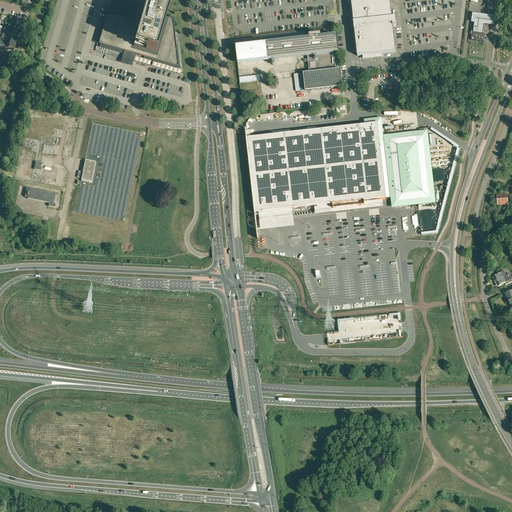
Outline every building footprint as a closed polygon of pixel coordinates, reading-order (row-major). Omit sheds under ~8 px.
[(122,50),(124,50),(127,51),(127,52),(127,53),(128,53),(128,54),(129,54),(129,55),(130,55),(130,54),(131,54),(132,54),(132,53),(135,54),(144,56),(144,59),(180,69),(177,45),(176,45),(175,46),(175,44),(173,20),(166,18),(164,18),(167,9),(159,2),(160,0),(159,0),(157,0),(155,7),(154,9),(152,8),(152,7),(145,5),(145,7),(136,5),(119,0),(111,0),(109,8),(111,8),(100,45),(99,47),(121,54),(122,50)] [(355,31),(357,49),(357,56),(396,52),(393,27),(396,26),(395,17),(392,18),(390,0),(351,0),(354,22),(353,22),(354,28),(354,31),(355,31)] [(494,17),(472,14),(471,23),(474,24),(473,33),(481,35),(482,25),(492,27),(494,17)] [(18,28),(20,29),(23,20),(17,18),(14,29),(17,30),(18,28)] [(20,31),(17,30),(14,29),(11,40),(14,41),(15,39),(17,40),(20,31)] [(485,34),(472,32),(471,40),(484,42),(485,34)] [(337,36),(318,38),(318,37),(321,37),(320,34),(314,35),(309,35),(309,38),(310,38),(311,38),(294,40),(236,47),(238,64),(271,61),(272,64),(272,65),(273,66),(274,66),(274,65),(275,65),(275,64),(274,60),(306,57),(307,57),(308,60),(309,71),(309,72),(303,73),(305,89),(305,91),(309,90),(323,89),(342,87),(343,87),(342,87),(343,87),(341,69),(336,69),(334,54),(339,53),(337,36)] [(17,42),(14,41),(11,40),(9,45),(1,43),(0,46),(14,51),(17,42)] [(380,199),(391,198),(392,209),(417,207),(435,204),(427,132),(379,139),(378,124),(365,125),(247,138),(255,213),(267,212),(274,211),(274,217),(275,216),(281,216),(287,215),(287,210),(293,209),(317,206),(318,206),(318,211),(365,206),(364,201),(380,199)] [(81,180),(92,182),(96,162),(85,160),(81,180)] [(41,171),(42,163),(36,162),(34,170),(41,171)] [(25,197),(27,198),(27,199),(49,203),(48,206),(55,208),(55,204),(53,204),(55,194),(26,188),(25,197)] [(496,195),(497,206),(508,205),(507,195),(496,195)] [(511,278),(509,274),(506,276),(503,271),(500,272),(501,274),(493,278),(498,287),(505,283),(506,285),(511,281),(511,278)]
